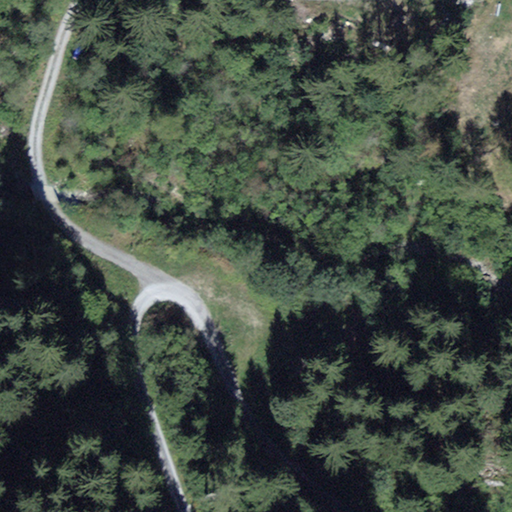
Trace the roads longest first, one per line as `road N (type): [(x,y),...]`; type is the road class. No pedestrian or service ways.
road 1 (track): [(81,0),(42,120),(43,180),(57,210),(95,247),(171,288)]
road 2 (track): [(171,288),(198,310),(236,414),(271,467),(330,511)]
road 3 (track): [(171,288),(146,298),(131,351),(142,413),(179,511)]
